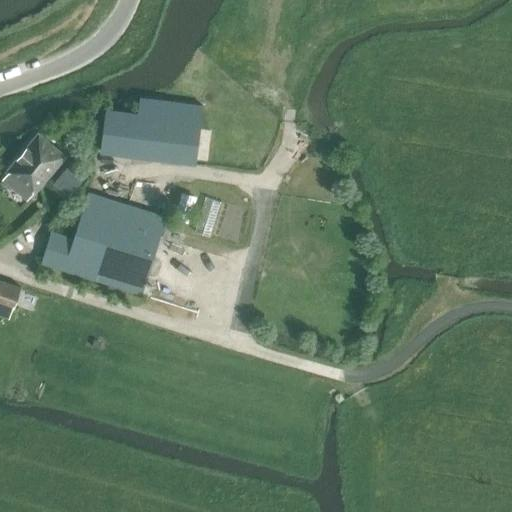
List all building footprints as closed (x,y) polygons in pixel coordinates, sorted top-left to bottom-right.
[(100,151),(194,163),(201,105),(139,97),(137,114),(106,110),(100,151)] [(14,165),(3,179),(25,198),(31,191),(34,193),(38,187),(65,155),(39,133),(13,165),(14,165)] [(87,174),(72,161),(54,183),(69,196),(87,174)] [(153,255),(165,216),(88,192),(73,238),(50,231),(40,262),(141,293),(153,255)] [(174,217),(188,222),(196,197),(182,192),(174,217)] [(29,233),(40,221),(30,212),(19,223),(29,233)] [(200,238),(196,248),(216,255),(219,246),(200,238)] [(0,304),(13,309),(20,286),(0,278),(0,304)]
